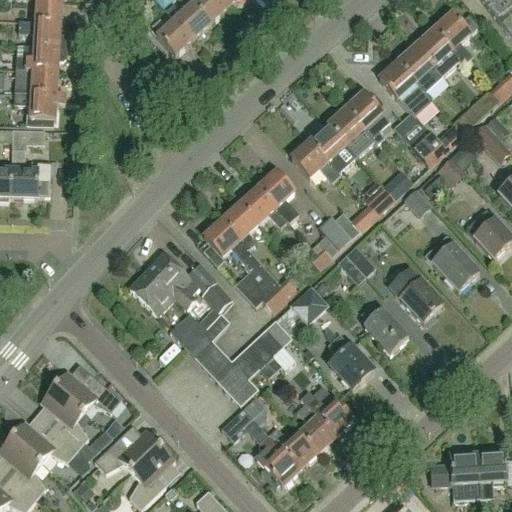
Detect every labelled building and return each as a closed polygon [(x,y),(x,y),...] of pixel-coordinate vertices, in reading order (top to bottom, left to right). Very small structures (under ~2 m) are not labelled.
[(229,14),(216,0),(202,0),(192,9),(211,30),(229,14)] [(243,0),(216,0),(229,14),(243,0)] [(511,0),(478,0),(498,26),(511,14),(511,0)] [(138,22),(147,14),(139,5),(130,12),(138,22)] [(0,17),(26,18),(26,7),(0,6),(0,17)] [(35,31),(62,33),(62,30),(63,8),(37,6),(35,31)] [(194,46),(211,30),(192,9),(183,18),(174,9),(166,16),(175,26),(194,46)] [(511,14),(498,26),(511,43),(511,14)] [(460,48),(470,40),(470,41),(480,32),(470,21),(461,29),(453,20),(434,36),(452,56),(461,66),(464,70),(473,63),(460,48)] [(194,46),(175,26),(157,42),(175,63),(194,46)] [(66,58),(67,43),(65,41),(61,40),(62,33),(35,31),(20,30),(19,39),(35,40),(34,52),(24,52),(24,53),(17,53),(17,55),(66,58)] [(434,36),(416,52),(434,72),(443,83),(461,66),(452,56),(434,36)] [(425,98),(443,83),(434,72),(416,52),(398,68),(425,98)] [(66,64),(66,58),(17,55),(16,64),(17,64),(16,80),(58,82),(59,67),(63,67),(66,64)] [(432,106),(425,98),(398,68),(380,85),(410,119),(417,119),(432,106)] [(499,108),(511,95),(511,79),(511,78),(490,98),(499,108)] [(57,101),(58,82),(16,80),(15,105),(66,108),(66,101),(57,101)] [(391,128),(365,99),(346,115),(370,142),(374,147),(378,151),(385,144),(380,138),(391,128)] [(56,126),(57,111),(65,112),(66,108),(15,105),(14,111),(30,112),(30,123),(28,123),(27,132),(54,133),(54,126),(56,126)] [(479,105),(470,113),(481,125),(490,117),(479,105)] [(370,142),(346,115),(328,131),(357,162),(374,147),(370,142)] [(470,135),(461,125),(454,131),(463,141),(470,135)] [(357,162),(328,131),(310,148),(339,179),(357,162)] [(438,165),(463,141),(454,131),(437,147),(428,136),(419,144),(438,165)] [(511,160),(500,146),(486,131),(477,139),(503,168),(511,160)] [(0,147),(12,148),(13,136),(0,136),(0,147)] [(50,203),(52,170),(37,169),(37,177),(24,177),(25,157),(27,157),(27,152),(45,152),(45,137),(13,136),(12,148),(13,148),(13,157),(12,177),(11,204),(38,205),(38,203),(50,203)] [(438,165),(419,144),(410,153),(429,173),(438,165)] [(341,182),(339,179),(310,148),(292,164),(310,184),(320,175),(332,189),(341,182)] [(445,184),(452,192),(466,179),(451,163),(437,176),(441,180),(445,184)] [(11,204),(12,177),(0,176),(0,207),(9,208),(9,204),(11,204)] [(295,197),(277,177),(259,194),(289,227),(288,227),(290,229),(299,221),(285,206),(295,197)] [(403,179),(385,195),(395,205),(413,189),(403,179)] [(441,180),(424,196),(433,206),(445,195),(442,192),(445,190),(442,187),(445,184),(441,180)] [(511,188),(499,200),(511,214),(511,188)] [(281,234),(288,227),(289,227),(259,194),(241,210),(259,230),(269,221),(281,234)] [(395,205),(385,195),(368,211),(368,212),(377,222),(383,216),(395,205)] [(430,213),(415,196),(405,206),(420,222),(430,213)] [(259,230),(241,210),(223,226),(249,255),(256,248),(249,239),(259,230)] [(337,229),(352,246),(377,222),(368,212),(352,227),(343,218),(334,226),(337,229)] [(511,248),(511,244),(486,216),(466,235),(494,266),(511,248)] [(352,246),(337,229),(334,226),(332,223),(319,235),(339,257),(352,246)] [(290,303),(280,291),(270,281),(248,256),(249,255),(223,226),(204,243),(222,263),(231,255),(251,278),(235,292),(255,314),(262,308),(273,319),(291,303),(290,303)] [(480,278),(454,250),(447,243),(427,262),(459,297),(480,278)] [(333,263),(324,253),(317,259),(326,269),(333,263)] [(375,275),(355,253),(346,261),(367,283),(375,275)] [(326,269),(317,259),(311,266),(320,275),(326,269)] [(199,294),(163,260),(146,278),(174,305),(182,312),(199,294)] [(367,283),(346,261),(337,270),(358,291),(367,283)] [(308,262),(299,271),(311,284),(320,275),(311,266),(308,262)] [(422,331),(424,330),(445,310),(423,285),(422,286),(411,274),(389,295),(422,331)] [(146,278),(130,296),(158,322),(174,305),(146,278)] [(297,297),(286,285),(280,291),(290,303),(297,297)] [(323,286),(316,293),(325,302),(332,296),(323,286)] [(232,307),(216,289),(202,302),(213,314),(218,320),(232,307)] [(329,313),(311,294),(290,313),(308,332),(329,313)] [(409,344),(383,315),(380,318),(373,311),(362,321),(369,329),(365,332),(391,361),(409,344)] [(213,314),(199,328),(206,336),(210,332),(220,322),(218,320),(213,314)] [(187,355),(205,339),(207,337),(206,336),(199,328),(190,319),(170,338),(187,355)] [(220,322),(210,332),(206,336),(207,337),(205,339),(213,347),(230,328),(222,320),(220,322)] [(351,320),(344,326),(351,333),(358,327),(351,320)] [(293,344),(276,326),(267,335),(283,352),(293,344)] [(283,352),(267,335),(258,343),(275,361),(283,352)] [(195,363),(213,347),(205,339),(187,355),(195,363)] [(374,376),(352,352),(341,340),(328,352),(339,364),(331,371),(353,395),(374,376)] [(275,361),(258,343),(250,351),(266,369),(266,368),(273,362),(275,361)] [(203,372),(221,355),(213,347),(195,363),(203,372)] [(266,369),(250,351),(241,359),(257,377),(260,374),(266,369)] [(275,361),(273,362),(282,371),(285,375),(296,365),(283,352),(275,361)] [(211,381),(229,364),(221,355),(203,372),(211,381)] [(257,377),(241,359),(232,368),(236,372),(244,380),(248,385),(257,377)] [(282,371),(273,362),(266,368),(275,378),(282,371)] [(236,372),(232,368),(229,364),(211,381),(218,389),(236,372)] [(266,368),(266,369),(260,374),(269,384),(275,378),(266,368)] [(226,397),(244,380),(236,372),(218,389),(226,397)] [(121,406),(95,384),(87,393),(68,377),(54,393),(85,419),(93,410),(111,419),(121,406)] [(251,388),(248,385),(244,380),(226,397),(233,404),(251,388)] [(240,412),(258,396),(251,388),(233,404),(240,412)] [(52,435),(78,457),(86,448),(89,445),(77,428),(85,419),(54,393),(41,410),(60,425),(52,435)] [(354,427),(336,407),(326,416),(309,397),(300,405),(306,411),(336,443),(354,427)] [(255,404),(250,408),(244,414),(253,424),(259,418),(263,414),(255,404)] [(336,444),(336,443),(306,411),(297,419),(309,432),(300,440),(318,460),(336,444)] [(241,436),(253,424),(244,414),(221,435),(234,449),(245,439),(241,436)] [(25,428),(12,444),(43,470),(50,461),(68,469),(78,457),(52,435),(44,444),(25,428)] [(116,430),(107,438),(113,444),(122,436),(116,430)] [(300,476),(318,460),(300,440),(290,449),(277,435),(269,442),(300,476)] [(132,479),(161,452),(146,436),(128,453),(120,444),(95,468),(106,480),(124,470),(132,479)] [(300,476),(269,442),(261,450),(267,456),(256,465),(282,493),(300,477),(300,476)] [(43,470),(12,444),(0,458),(0,461),(17,476),(9,485),(36,507),(46,495),(35,479),(43,470)] [(86,448),(78,457),(81,458),(84,462),(89,467),(94,461),(97,459),(86,448)] [(157,484),(175,467),(161,452),(132,479),(140,488),(130,505),(136,511),(146,511),(166,493),(157,484)] [(89,467),(84,462),(81,458),(74,464),(82,473),(89,467)] [(507,488),(506,460),(479,462),(480,489),(481,506),(494,505),(493,493),(507,492),(506,488),(507,488)] [(479,462),(451,463),(452,472),(432,473),(433,492),(453,491),(454,507),(481,506),(480,489),(479,462)] [(31,511),(36,507),(9,485),(2,494),(0,492),(0,511),(6,511),(8,511),(9,511),(31,511)] [(83,488),(75,495),(86,506),(93,499),(83,488)] [(170,506),(177,500),(172,494),(165,500),(170,506)] [(221,511),(209,498),(196,509),(198,511),(221,511)]
